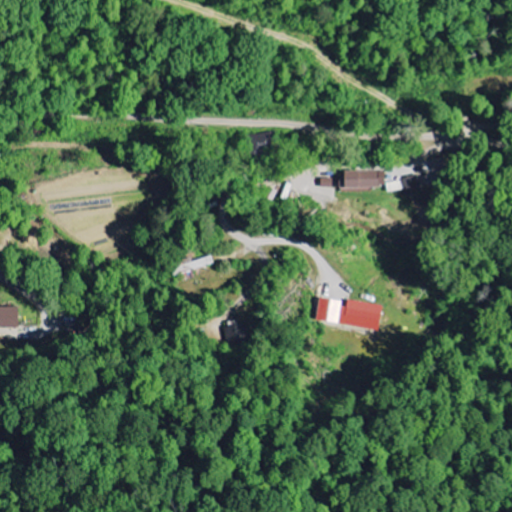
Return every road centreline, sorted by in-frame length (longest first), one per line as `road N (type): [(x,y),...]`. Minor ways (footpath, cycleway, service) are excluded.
road 1 (residential): [(0,130),(65,113),(511,143)]
road 2 (residential): [(475,139),(405,162),(334,168)]
